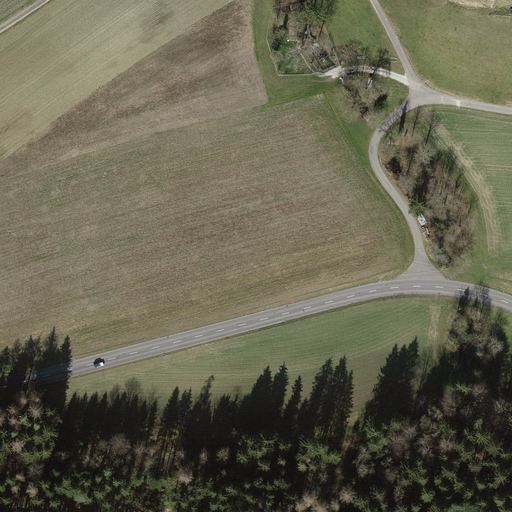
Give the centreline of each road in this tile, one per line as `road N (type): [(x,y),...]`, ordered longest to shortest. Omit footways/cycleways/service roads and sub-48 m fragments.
road 1 (tertiary): [(421,286),(354,295),(0,387)]
road 2 (residential): [(511,110),(424,94),(394,115),(374,144),(373,160),(420,239),(421,286)]
